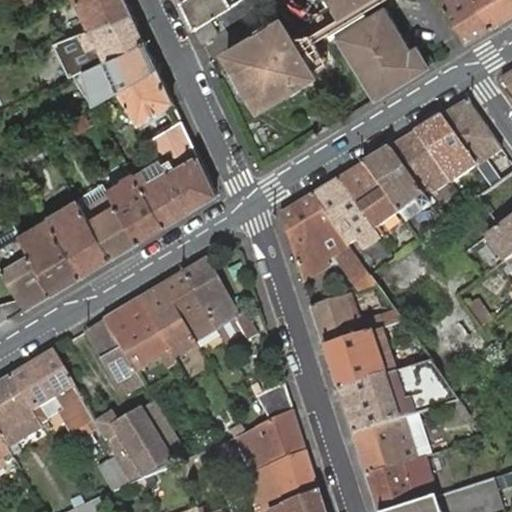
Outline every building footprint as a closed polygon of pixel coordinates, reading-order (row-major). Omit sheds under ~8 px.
[(71,0),(65,2),(68,10),(79,6),(87,24),(81,27),(83,32),(90,29),(133,13),(126,0),(71,0)] [(183,0),(181,1),(194,28),(210,19),(219,13),(232,5),(228,0),(183,0)] [(257,8),(251,0),(240,0),(232,5),(219,13),(227,26),(257,8)] [(335,0),(338,5),(343,12),(360,0),(335,0)] [(492,27),(475,0),(439,0),(460,33),(466,43),(492,27)] [(511,0),(475,0),(492,27),(511,14),(511,0)] [(79,6),(68,10),(78,34),(83,32),(81,27),(87,24),(79,6)] [(338,35),(377,98),(430,65),(435,62),(430,54),(425,57),(417,45),(411,49),(385,6),(383,7),(353,26),(338,35)] [(146,40),(133,13),(90,29),(83,32),(88,46),(98,42),(107,59),(109,58),(146,40)] [(210,19),(194,28),(201,43),(219,33),(210,19)] [(254,35),(227,52),(260,106),(287,89),(307,77),(314,73),(281,19),(274,23),(254,35)] [(98,42),(88,46),(83,32),(53,43),(69,77),(73,76),(107,59),(98,42)] [(158,67),(146,40),(109,58),(107,59),(73,76),(91,107),(93,105),(118,91),(122,88),(158,67)] [(174,101),(158,67),(122,88),(118,91),(138,122),(141,127),(149,140),(161,133),(183,120),(177,107),(174,101)] [(511,73),(502,80),(511,94),(511,73)] [(467,100),(441,116),(476,166),(491,188),(501,181),(492,168),(497,164),(493,157),(502,150),(467,100)] [(441,116),(416,132),(450,182),(451,184),(476,166),(441,116)] [(164,163),(192,209),(217,194),(199,154),(188,132),(183,120),(161,133),(149,140),(151,142),(156,152),(161,159),(163,161),(164,163)] [(416,132),(390,148),(426,199),(450,182),(416,132)] [(390,148),(365,163),(398,212),(400,214),(416,202),(423,211),(431,206),(426,199),(390,148)] [(139,181),(165,225),(192,209),(164,163),(163,161),(161,159),(157,162),(142,171),(135,175),(139,181)] [(365,163),(339,179),(374,229),(398,212),(365,163)] [(134,173),(128,177),(123,180),(125,183),(109,193),(117,206),(139,241),(165,225),(139,181),(135,175),(134,173)] [(491,188),(470,204),(491,234),(511,219),(511,173),(501,181),(491,188)] [(339,179),(313,194),(349,245),(358,239),(363,248),(379,236),(374,229),(339,179)] [(104,184),(77,200),(78,201),(91,222),(112,257),(139,241),(117,206),(109,193),(104,184)] [(370,275),(359,259),(349,245),(313,194),(281,214),(301,275),(303,282),(339,261),(360,291),(378,286),(370,275)] [(48,219),(83,275),(112,257),(91,222),(78,201),(73,204),(71,203),(53,214),(53,216),(48,219)] [(13,225),(16,231),(24,245),(29,254),(42,275),(52,293),(83,275),(48,219),(41,207),(13,225)] [(511,219),(491,234),(488,236),(506,261),(511,256),(511,219)] [(16,231),(0,240),(0,264),(3,269),(16,290),(20,298),(27,308),(52,293),(42,275),(29,254),(24,245),(16,231)] [(208,258),(185,272),(218,329),(236,319),(248,341),(258,335),(245,312),(240,315),(208,258)] [(218,329),(185,272),(163,285),(196,343),(218,329)] [(196,343),(163,285),(140,299),(173,357),(186,349),(196,343)] [(312,307),(325,347),(381,329),(404,322),(397,313),(378,319),(359,326),(349,295),(312,307)] [(27,308),(20,298),(11,301),(18,314),(27,308)] [(173,357),(140,299),(105,320),(136,372),(142,368),(140,363),(152,355),(155,360),(162,356),(169,367),(177,363),(176,362),(173,357)] [(480,299),(467,308),(481,328),(494,319),(480,299)] [(0,324),(18,314),(11,301),(0,303),(0,324)] [(236,319),(218,329),(224,341),(235,335),(240,345),(248,341),(236,319)] [(136,372),(105,320),(86,331),(87,333),(125,395),(143,384),(136,372)] [(325,347),(339,390),(345,388),(395,372),(381,329),(325,347)] [(199,348),(196,343),(186,349),(173,357),(176,362),(189,354),(199,348)] [(70,436),(96,421),(86,405),(76,387),(55,350),(10,376),(33,413),(37,420),(41,426),(48,422),(40,409),(55,400),(63,412),(58,415),(65,428),(70,436)] [(142,368),(155,360),(152,355),(140,363),(142,368)] [(339,390),(354,435),(405,418),(453,403),(460,401),(431,361),(395,372),(345,388),(339,390)] [(40,435),(45,432),(41,426),(37,420),(33,413),(10,376),(0,382),(0,434),(7,447),(37,430),(40,435)] [(289,398),(284,384),(256,398),(263,410),(289,398)] [(289,398),(263,410),(270,422),(293,411),(289,398)] [(460,401),(453,403),(463,421),(472,417),(460,401)] [(182,463),(189,460),(154,402),(119,424),(112,413),(96,422),(103,435),(116,458),(129,480),(132,484),(143,480),(182,463)] [(293,411),(270,422),(247,433),(241,436),(244,444),(252,441),(260,465),(257,466),(259,470),(263,468),(306,452),(293,411)] [(354,435),(367,475),(418,459),(405,418),(354,435)] [(0,457),(10,451),(7,447),(0,434),(0,457)] [(252,441),(244,444),(254,472),(259,470),(257,466),(260,465),(252,441)] [(185,471),(190,485),(218,473),(214,461),(212,459),(210,451),(189,460),(182,463),(185,471)] [(320,491),(306,452),(263,468),(265,475),(262,476),(271,503),(273,502),(275,509),(320,491)] [(367,475),(378,511),(390,511),(431,499),(446,494),(434,454),(419,459),(418,459),(367,475)] [(116,458),(100,467),(113,490),(129,480),(116,458)] [(185,471),(182,463),(143,480),(146,487),(185,471)] [(446,494),(431,499),(390,511),(506,511),(495,478),(446,494)] [(108,504),(146,487),(143,480),(132,484),(105,496),(108,504)] [(326,511),(320,491),(275,509),(270,511),(326,511)] [(102,511),(110,509),(108,504),(105,496),(89,504),(85,506),(76,509),(71,511),(102,511)] [(76,509),(85,506),(82,498),(73,502),(76,509)] [(223,511),(219,501),(199,509),(200,511),(223,511)]
